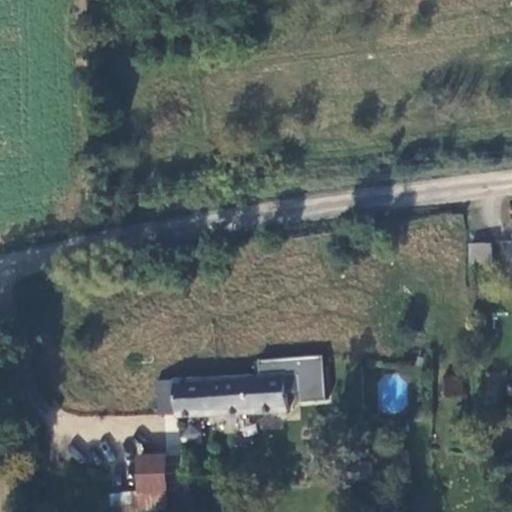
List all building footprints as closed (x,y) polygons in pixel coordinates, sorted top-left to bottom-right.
[(496,111),(500,138),(511,135),(511,109),(505,108),(496,111)] [(455,226),(454,254),(469,253),(469,225),(455,226)] [(475,252),(469,253),(454,254),(454,278),(475,277),(475,252)] [(144,366),(145,403),(270,394),(271,382),(284,380),(284,358),(144,366)] [(306,456),(310,451),(312,445),(308,439),(302,439),(295,440),(293,444),(290,448),(293,455),(301,458),(306,456)] [(127,496),(176,494),(174,446),(126,447),(127,473),(127,496)]
